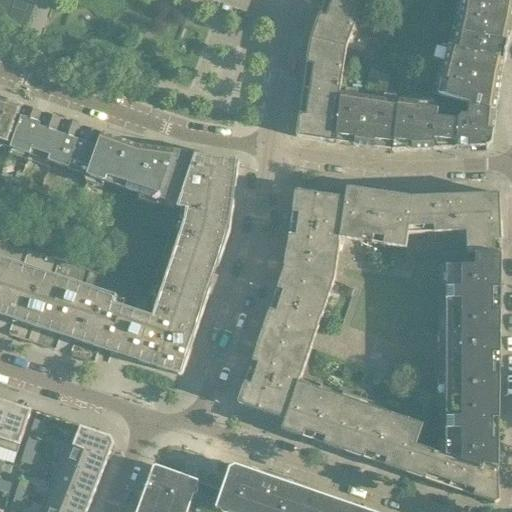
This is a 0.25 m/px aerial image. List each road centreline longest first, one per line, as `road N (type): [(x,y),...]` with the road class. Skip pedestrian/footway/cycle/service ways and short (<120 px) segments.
road 1 (residential): [(196,424),(251,257),(268,147)]
road 2 (residential): [(0,69),(190,137),(268,147)]
road 3 (residential): [(443,511),(196,424)]
road 4 (residential): [(511,164),(392,167),(268,147)]
road 5 (residential): [(146,418),(0,368)]
road 6 (residential): [(268,147),(289,19)]
